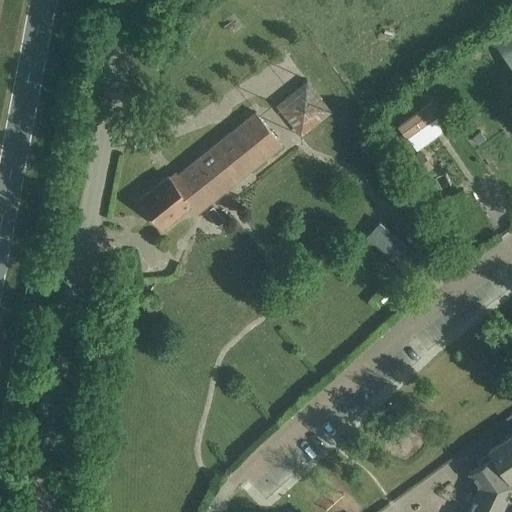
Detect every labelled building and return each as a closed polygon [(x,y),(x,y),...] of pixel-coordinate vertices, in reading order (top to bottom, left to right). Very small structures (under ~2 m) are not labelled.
[(511,19),(489,36),(511,67),(511,19)] [(302,76),(273,103),(300,133),(330,105),(302,76)] [(405,121),(412,132),(442,112),(435,101),(405,121)] [(282,143),(256,111),(171,179),(168,175),(140,198),(163,227),(190,206),(195,213),(282,143)] [(486,137),(481,130),(473,136),(479,143),(486,137)] [(432,166),(420,151),(407,161),(419,176),(432,166)] [(379,219),(366,235),(390,257),(411,275),(428,262),(404,241),(379,219)] [(511,449),(505,439),(488,450),(492,455),(509,478),(511,476),(511,449)] [(487,489),(486,492),(504,501),(511,483),(511,482),(509,478),(492,455),(470,470),(482,488),(485,486),(487,489)] [(478,492),(472,504),(489,511),(498,511),(504,501),(486,492),(484,495),(478,492)]
